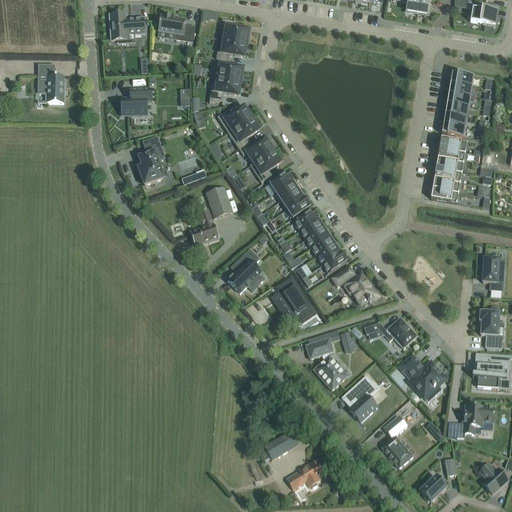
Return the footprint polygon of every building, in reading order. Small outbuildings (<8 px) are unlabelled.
[(427,11),(429,0),(428,0),(408,0),(406,13),(416,15),(416,17),(429,19),(430,11),(427,11)] [(494,19),(495,8),(467,3),(466,11),(472,12),(470,24),(483,26),(483,28),(494,29),(496,19),(494,19)] [(144,36),(143,21),(125,22),(125,16),(110,17),(110,19),(108,19),(109,26),(110,26),(112,43),(126,42),(126,37),(144,36)] [(192,45),(195,29),(185,27),(186,22),(172,20),(172,18),(162,16),(162,18),(160,18),(158,34),(175,36),(174,42),(192,45)] [(248,35),(248,33),(234,30),(235,24),(222,22),(219,42),(221,42),(248,46),(249,35),(248,35)] [(246,57),(248,46),(221,42),(219,54),(217,54),(216,61),(229,63),(230,57),(244,59),(244,57),(246,57)] [(228,69),(229,63),(216,61),(213,80),(241,85),(243,74),(242,74),(242,71),(228,69)] [(452,75),(450,85),(471,89),(473,79),(452,75)] [(38,82),(38,95),(46,95),(46,105),(63,106),(64,79),(46,78),(46,83),(38,82)] [(240,95),(241,85),(213,80),(209,105),(222,103),(223,95),(238,97),(238,95),(240,95)] [(469,99),(471,89),(450,85),(448,96),(469,99)] [(146,117),(146,103),(151,103),(151,92),(134,92),(130,92),(131,101),(121,101),(122,118),(146,117)] [(189,92),(180,92),(180,109),(189,109),(189,92)] [(468,109),(469,99),(448,96),(447,106),(468,109)] [(466,120),(468,109),(447,106),(445,116),(466,120)] [(228,136),(252,120),(246,111),(245,112),(243,110),(231,118),(228,113),(217,120),(228,136)] [(464,130),(466,120),(445,116),(443,126),(464,130)] [(258,129),(252,120),(228,136),(239,152),(249,145),(246,140),(258,132),(257,130),(258,129)] [(462,140),(464,130),(443,126),(441,136),(462,140)] [(160,147),(156,139),(142,144),(145,153),(146,153),(147,156),(139,160),(142,169),(138,170),(144,187),(163,180),(154,154),(153,154),(152,150),(160,147)] [(441,140),(439,151),(465,155),(467,145),(441,140)] [(252,167),(274,153),(268,143),(266,144),(265,142),(253,150),(249,145),(239,152),(243,158),(245,157),(251,167),(252,167)] [(220,151),(216,145),(210,149),(214,155),(220,151)] [(463,165),(465,155),(439,151),(437,161),(463,165)] [(268,173),(280,164),(279,162),(280,162),(274,153),(252,167),(251,167),(249,168),(250,169),(261,185),(271,178),(268,173)] [(461,175),(463,165),(437,161),(435,171),(461,175)] [(460,186),(461,175),(435,171),(434,181),(460,186)] [(195,175),(198,182),(206,179),(203,173),(195,175)] [(292,184),(293,184),(287,175),(269,186),(275,196),(292,184)] [(458,196),(460,186),(434,181),(432,191),(458,196)] [(281,204),(299,191),(296,186),(295,187),(292,184),(275,196),(281,204)] [(223,190),(206,196),(215,221),(232,215),(223,190)] [(286,212),(303,200),(301,197),(303,196),(299,191),(281,204),(286,212)] [(456,206),(458,196),(432,191),(430,201),(456,206)] [(292,221),(310,209),(304,200),(303,200),(286,212),(292,221)] [(258,211),(253,215),(257,220),(262,216),(258,211)] [(203,230),(189,235),(194,248),(208,244),(208,245),(219,242),(214,226),(213,227),(208,212),(198,216),(203,230)] [(318,222),(312,213),(294,225),(300,234),(318,222)] [(267,225),(262,216),(257,220),(263,228),(265,226),(267,225)] [(305,242),(325,229),(322,224),(320,225),(318,222),(300,234),(305,242)] [(276,232),(270,223),(267,225),(265,226),(271,235),(276,232)] [(311,251),(329,238),(327,235),(328,234),(325,229),(305,242),(311,251)] [(317,259),(336,246),(333,241),(331,242),(329,238),(311,251),(317,259)] [(322,267),(340,255),(338,252),(339,251),(336,246),(317,259),(322,267)] [(291,252),(287,247),(282,251),(285,256),(291,252)] [(253,282),(260,275),(253,268),(259,262),(250,252),(231,270),(231,271),(233,269),(236,273),(235,274),(235,275),(227,284),(239,296),(247,288),(251,293),(258,287),(253,282)] [(346,264),(340,255),(322,267),(328,276),(346,264)] [(483,271),(482,285),(490,285),(489,292),(502,293),(503,279),(503,272),(498,271),(498,262),(483,261),(483,263),(481,263),(481,270),(483,271)] [(294,262),(289,266),(292,271),(298,268),(294,262)] [(296,273),(302,281),(306,278),(300,270),(296,273)] [(370,305),(379,299),(373,291),(371,292),(361,277),(355,281),(353,278),(354,277),(349,270),(332,281),(337,289),(343,284),(345,288),(344,288),(350,297),(352,296),(361,308),(367,304),(367,305),(369,304),(370,305)] [(312,287),(306,278),(302,281),(308,290),(312,287)] [(291,282),(279,290),(283,296),(280,298),(295,320),(299,318),(303,323),(314,316),(291,282)] [(497,343),(499,316),(497,315),(498,310),(491,310),(491,315),(482,314),(482,315),(480,315),(479,324),(481,324),(480,338),(486,338),(485,350),(502,351),(502,344),(497,343)] [(364,330),(366,338),(379,333),(389,344),(393,340),(403,351),(417,339),(400,320),(386,333),(379,325),(364,330)] [(348,334),(339,337),(345,356),(354,353),(353,351),(356,350),(353,339),(350,340),(348,334)] [(329,359),(328,356),(333,354),(329,341),(305,348),(310,362),(322,358),(324,363),(313,373),(331,393),(347,379),(329,359)] [(419,365),(412,357),(399,370),(411,383),(409,384),(425,402),(433,395),(431,392),(432,390),(433,391),(435,390),(434,389),(436,387),(437,388),(445,381),(437,372),(438,372),(431,364),(423,371),(419,366),(419,365)] [(511,358),(483,357),(482,372),(476,371),(476,377),(472,376),(472,380),(476,380),(477,380),(477,390),(491,391),(509,392),(511,358)] [(365,377),(340,399),(350,410),(348,412),(359,424),(376,409),(367,399),(377,391),(365,377)] [(494,411),(465,409),(464,424),(462,424),(462,428),(457,428),(457,427),(449,426),(448,441),(456,443),(456,440),(463,440),(464,436),(473,437),(474,430),(481,430),(482,425),(493,425),(494,411)] [(407,429),(398,419),(384,431),(393,442),(382,451),(399,471),(412,459),(395,439),(407,429)] [(431,426),(426,429),(439,444),(443,440),(431,426)] [(298,448),(290,434),(264,449),(272,463),(298,448)] [(447,479),(457,477),(454,461),(444,463),(447,479)] [(322,473),(315,463),(299,473),(286,481),(293,492),(305,484),(305,485),(306,484),(309,489),(318,484),(314,478),(322,473)] [(485,482),(482,486),(484,488),(486,490),(492,497),(508,483),(498,471),(495,474),(488,467),(479,475),(485,482)] [(431,504),(447,490),(437,479),(421,493),(425,498),(424,499),(428,504),(429,503),(431,504)] [(344,491),(347,494),(349,492),(346,489),(347,488),(342,483),(338,487),(343,492),(344,491)]
